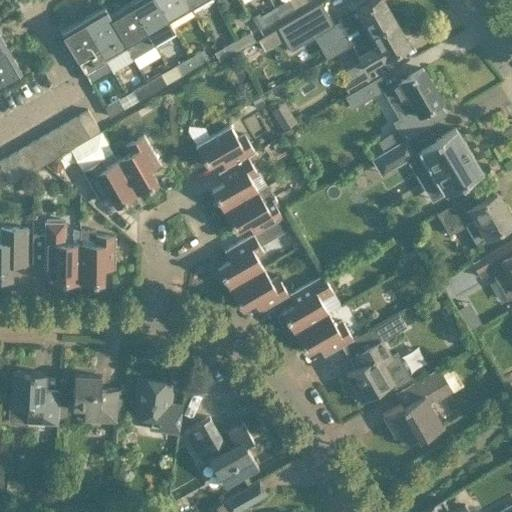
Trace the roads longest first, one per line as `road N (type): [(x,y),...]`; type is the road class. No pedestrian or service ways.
road 1 (residential): [(153,323),(209,333),(274,375),(360,511)]
road 2 (residential): [(0,316),(153,323)]
road 3 (unclassified): [(150,277),(149,219),(187,199),(211,245)]
